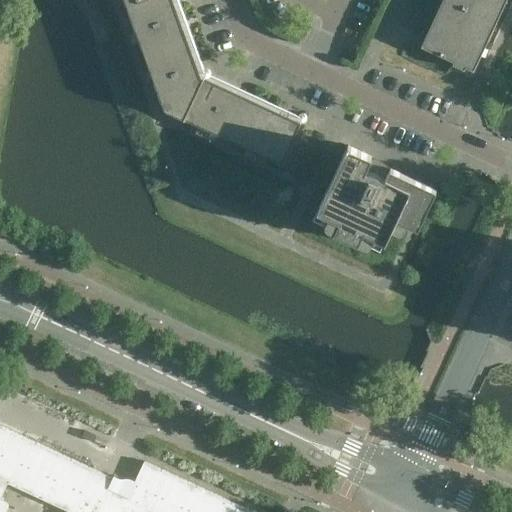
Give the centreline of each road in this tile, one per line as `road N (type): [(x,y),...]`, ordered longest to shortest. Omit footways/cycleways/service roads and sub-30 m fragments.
road 1 (tertiary): [(404,484),(55,323)]
road 2 (residential): [(470,149),(255,50),(232,0)]
road 3 (unclassified): [(404,484),(511,262)]
